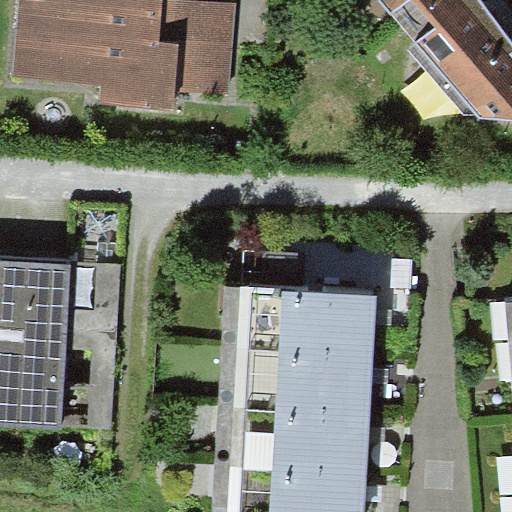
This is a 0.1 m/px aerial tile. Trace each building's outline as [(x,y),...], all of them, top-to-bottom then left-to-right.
[(179,90),(228,96),(238,1),(225,0),(20,0),(12,76),(103,86),(101,104),(176,112),(179,90)] [(375,0),(418,46),(409,53),(464,117),(475,117),(480,120),(511,125),(511,60),(511,59),(511,57),(511,15),(498,0),(488,0),(482,5),(478,0),(375,0)] [(120,337),(122,266),(95,265),(93,313),(72,312),(71,336),(120,337)] [(0,428),(61,431),(65,332),(66,317),(68,270),(0,266),(0,428)] [(217,511),(366,511),(367,489),(370,429),(373,370),(376,313),(378,290),(231,282),(217,511)] [(511,297),(503,299),(511,400),(511,297)] [(90,429),(114,430),(120,337),(71,336),(72,356),(92,356),(90,429)]
